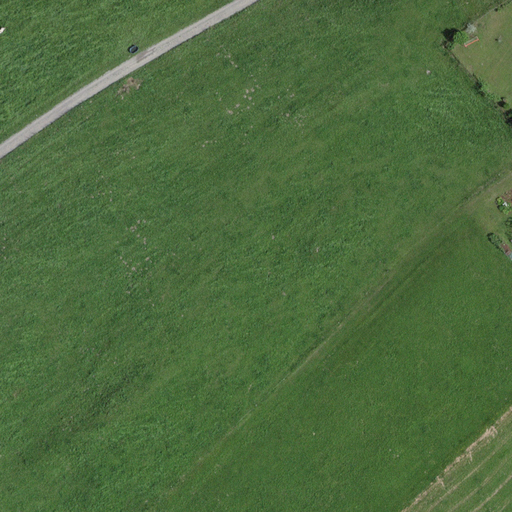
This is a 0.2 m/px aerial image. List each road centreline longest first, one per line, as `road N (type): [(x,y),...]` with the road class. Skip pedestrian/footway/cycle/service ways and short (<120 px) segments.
road 1 (track): [(511,182),(434,233),(149,511)]
road 2 (track): [(246,0),(77,95),(0,152)]
